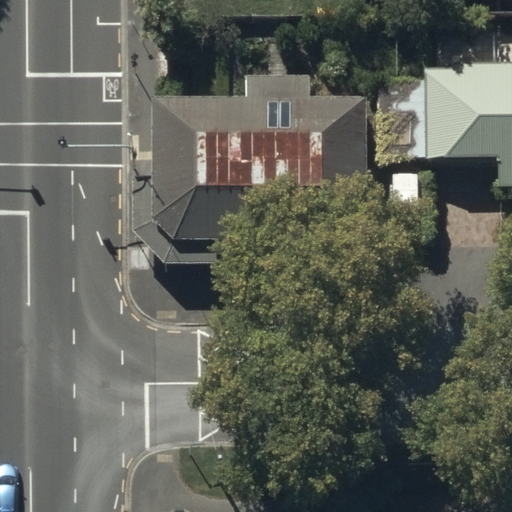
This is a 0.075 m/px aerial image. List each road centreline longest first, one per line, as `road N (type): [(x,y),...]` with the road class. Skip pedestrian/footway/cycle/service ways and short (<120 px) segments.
road 1 (unclassified): [(511,380),(27,386)]
road 2 (secondary): [(24,0),(27,386)]
road 3 (secondary): [(27,386),(29,511)]
